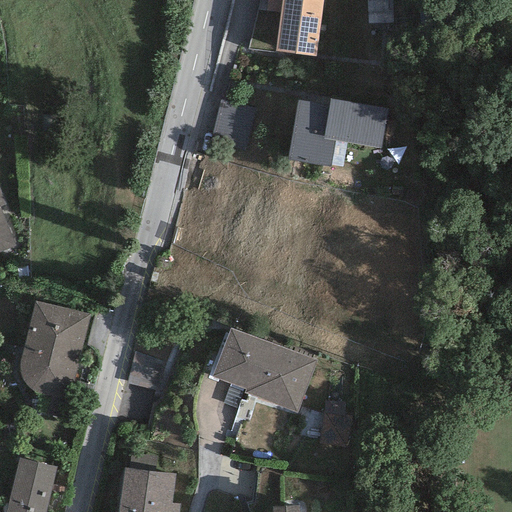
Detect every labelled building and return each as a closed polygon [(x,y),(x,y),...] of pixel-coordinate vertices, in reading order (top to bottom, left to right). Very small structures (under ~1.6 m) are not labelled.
[(267,0),(266,10),(280,12),(275,52),(316,56),(322,0),(267,0)] [(257,10),(252,47),(271,49),(275,13),(257,10)] [(219,97),(213,139),(248,143),(253,102),(219,97)] [(328,105),(297,100),(287,161),(330,167),(334,142),(381,149),(388,108),(329,99),(328,105)] [(0,253),(16,247),(0,208),(0,253)] [(89,314),(34,301),(19,358),(18,362),(19,371),(20,378),(24,384),(28,388),(33,393),(37,396),(43,397),(53,397),(60,395),(63,394),(68,389),(73,383),(89,314)] [(316,361),(229,328),(211,376),(245,389),(244,393),(297,413),(316,361)] [(134,349),(128,380),(160,385),(165,354),(134,349)] [(353,418),(323,413),(318,445),(348,450),(353,418)] [(156,456),(130,452),(128,469),(154,472),(156,456)] [(45,511),(56,467),(18,458),(5,511),(45,511)] [(128,469),(123,468),(117,511),(170,511),(171,503),(175,474),(154,472),(128,469)] [(179,511),(180,504),(171,503),(170,511),(179,511)]
